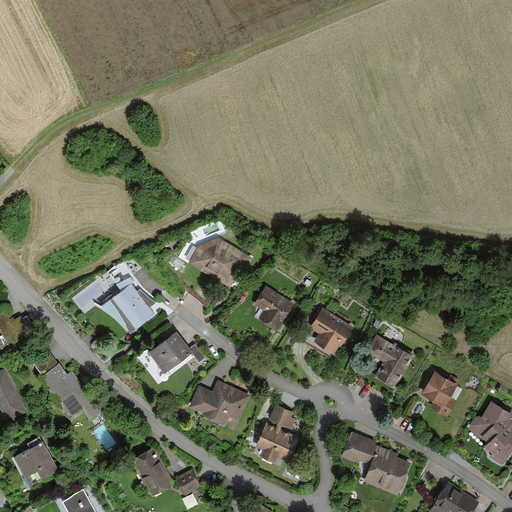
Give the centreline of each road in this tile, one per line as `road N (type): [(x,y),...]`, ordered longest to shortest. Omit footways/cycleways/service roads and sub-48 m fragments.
road 1 (track): [(0,180),(38,145),(115,98),(359,0)]
road 2 (tertiary): [(0,269),(134,407),(243,477)]
road 3 (residential): [(338,406),(363,413),(511,507)]
road 4 (residential): [(316,393),(265,375),(176,309)]
